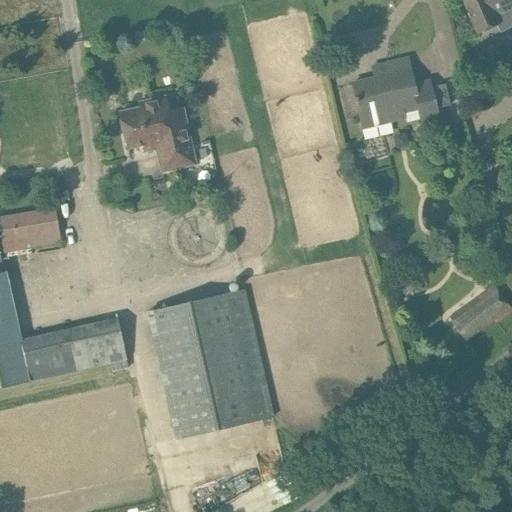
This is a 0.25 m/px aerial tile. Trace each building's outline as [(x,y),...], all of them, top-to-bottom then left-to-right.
[(511,7),(511,0),(462,0),(477,34),(499,24),(495,15),(511,7)] [(390,75),(352,84),(356,98),(354,98),(355,102),(357,102),(360,116),(358,116),(361,129),(390,123),(388,111),(402,108),(403,114),(419,110),(422,123),(438,119),(436,108),(430,87),(429,80),(413,84),(410,70),(409,70),(406,59),(387,64),(390,75)] [(168,111),(165,96),(149,100),(150,105),(119,112),(127,148),(143,145),(144,152),(156,149),(156,151),(158,151),(157,149),(162,147),(168,170),(195,164),(183,108),(168,111)] [(59,233),(55,209),(0,217),(0,232),(3,252),(31,248),(29,237),(59,233)] [(511,310),(511,309),(494,285),(449,319),(466,340),(494,319),(497,322),(511,310)] [(272,417),(244,290),(148,312),(177,438),(272,417)] [(126,359),(117,319),(20,341),(29,381),(126,359)] [(255,511),(253,505),(258,502),(253,491),(204,511),(255,511)]
